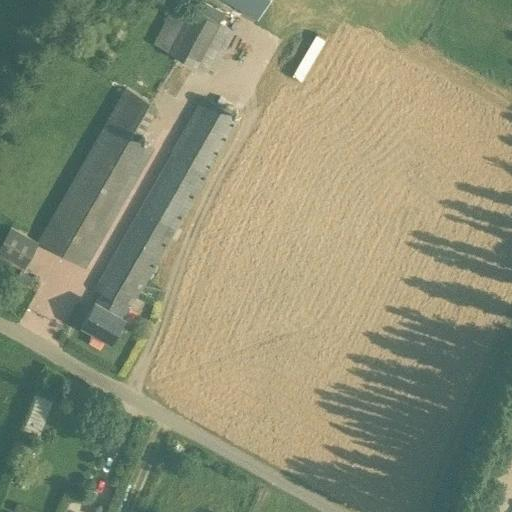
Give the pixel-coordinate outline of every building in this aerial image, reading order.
[(195,0),(191,8),(175,0),(174,0),(153,43),(212,73),(235,30),(219,22),(224,13),(199,0),(195,0)] [(267,0),(222,0),(256,19),(267,0)] [(124,88),(37,241),(85,268),(154,148),(138,139),(157,106),(124,88)] [(109,341),(122,319),(128,309),(240,118),(202,97),(93,289),(100,293),(95,303),(81,325),(109,341)] [(0,245),(0,254),(23,267),(38,241),(11,226),(0,245)]
